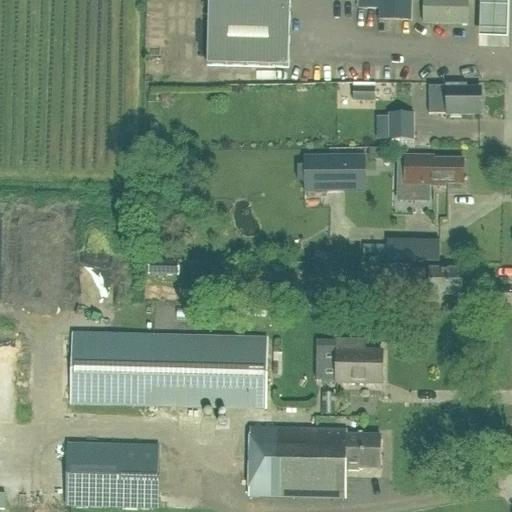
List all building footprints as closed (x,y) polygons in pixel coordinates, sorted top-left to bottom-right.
[(208,0),(207,67),(288,69),(289,20),(289,0),(208,0)] [(357,0),(357,11),(378,11),(377,22),(410,23),(410,0),(422,0),(423,25),(467,26),(467,0),(472,0),(477,0),(357,0)] [(375,86),(375,64),(355,63),(355,85),(375,86)] [(386,83),(400,81),(398,64),(384,66),(386,83)] [(480,104),(481,102),(481,96),(480,94),(480,90),(465,90),(465,87),(446,88),(429,88),(429,111),(446,111),(446,116),(450,116),(450,119),(461,119),(461,116),(480,116),(480,104)] [(354,89),(354,103),(376,103),(377,89),(354,89)] [(391,116),(391,119),(376,119),(376,142),(391,142),(391,143),(415,143),(415,116),(391,116)] [(368,194),(368,158),(308,157),(308,193),(368,194)] [(445,188),(445,185),(463,185),(463,162),(433,161),(433,158),(404,158),(404,188),(445,188)] [(148,277),(178,278),(179,262),(148,261),(148,277)] [(461,297),(461,272),(428,271),(412,271),(412,293),(422,294),(421,295),(428,295),(428,296),(461,297)] [(369,282),(351,282),(350,304),(391,305),(391,294),(385,293),(385,281),(369,280),(369,282)] [(73,338),(72,403),(266,408),(268,343),(73,338)] [(381,385),(382,354),(358,353),(359,343),(337,343),(336,384),(381,385)] [(0,372),(0,429),(18,429),(18,373),(0,372)] [(335,395),(321,395),(321,416),(335,416),(335,395)] [(380,470),(380,438),(346,437),(346,432),(250,430),(248,498),(345,500),(345,472),(358,473),(358,470),(380,470)] [(66,507),(157,509),(159,449),(67,447),(66,507)]
